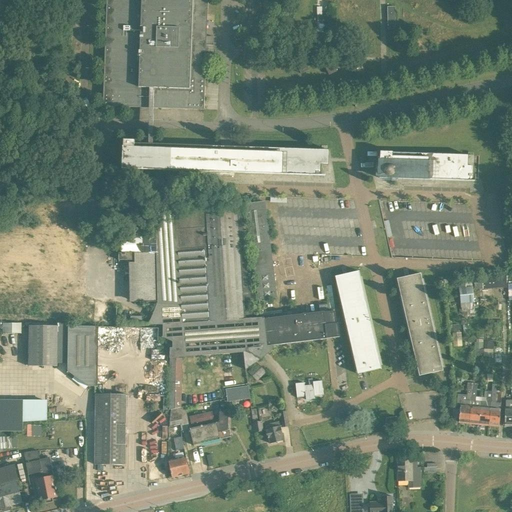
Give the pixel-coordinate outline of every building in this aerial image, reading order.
[(106,0),(103,106),(204,109),(206,57),(209,57),(209,52),(206,52),(206,44),(213,44),(214,37),(206,37),(208,8),(207,0),(106,0)] [(296,63),(301,73),(308,70),(304,60),(296,63)] [(324,64),(329,74),(337,71),(332,61),(324,64)] [(352,65),(357,75),(365,72),(360,62),(352,65)] [(127,140),(127,139),(123,139),(122,169),(321,175),(322,150),(134,143),(134,140),(127,140)] [(391,182),(398,182),(398,179),(473,181),(473,166),(468,166),(468,155),(380,152),(379,178),(388,178),(388,175),(392,175),(391,182)] [(246,204),(259,299),(277,297),(264,201),(246,204)] [(157,303),(148,324),(163,325),(163,336),(162,336),(162,338),(163,338),(173,341),(172,348),(170,347),(169,410),(171,409),(181,407),(182,357),(232,353),(243,352),(246,370),(273,350),(272,345),(339,337),(338,323),(336,323),(335,310),(330,310),(329,304),(319,305),(320,312),(282,317),(281,310),(261,313),(261,317),(252,318),(249,268),(246,231),(245,204),(155,210),(156,237),(157,302),(157,303)] [(77,236),(75,217),(4,226),(5,234),(0,234),(1,243),(0,243),(0,297),(50,291),(52,308),(78,305),(74,270),(76,270),(74,255),(82,254),(79,235),(77,236)] [(135,302),(157,302),(156,237),(121,237),(121,253),(118,253),(119,260),(134,260),(135,302)] [(335,276),(357,374),(381,368),(359,271),(335,276)] [(397,278),(419,376),(443,370),(421,273),(397,278)] [(481,276),(483,289),(507,287),(507,281),(506,275),(481,276)] [(471,288),(458,289),(459,304),(472,303),(471,288)] [(21,333),(21,323),(2,323),(2,333),(21,333)] [(65,363),(66,324),(56,323),(57,326),(29,325),(29,366),(57,366),(57,363),(65,363)] [(98,327),(66,324),(65,363),(68,363),(68,371),(88,386),(98,386),(98,327)] [(483,342),(483,358),(492,358),(492,342),(483,342)] [(257,363),(248,372),(257,381),(266,372),(257,363)] [(310,380),(310,384),(302,385),(302,382),(293,382),(295,396),(303,395),(304,399),(321,397),(319,379),(310,380)] [(461,399),(459,422),(469,423),(471,389),(472,383),(468,382),(466,399),(461,399)] [(469,423),(479,424),(481,401),(475,401),(477,383),(472,383),(471,389),(469,423)] [(491,392),(489,425),(499,426),(501,403),(496,402),(497,384),(492,384),(492,385),(491,392)] [(226,389),(227,401),(250,398),(248,386),(226,389)] [(481,401),(479,424),(489,425),(491,392),(487,392),(486,402),(481,401)] [(95,464),(125,465),(126,394),(96,394),(95,464)] [(182,431),(190,429),(190,428),(185,406),(181,407),(171,409),(169,427),(181,424),(182,431)] [(251,409),(253,424),(254,432),(263,431),(261,423),(260,420),(258,420),(256,409),(251,409)] [(190,428),(190,429),(193,445),(221,439),(221,430),(228,430),(228,412),(219,411),(219,425),(217,424),(216,422),(190,428)] [(280,412),(282,427),(289,427),(286,411),(280,412)] [(267,438),(268,437),(270,444),(283,440),(281,434),(282,434),(279,421),(264,425),(267,438)] [(40,434),(40,424),(31,424),(31,435),(40,434)] [(174,438),(176,450),(183,449),(181,437),(174,438)] [(24,452),(26,463),(28,475),(34,473),(39,500),(57,497),(55,483),(59,482),(56,468),(52,469),(50,457),(40,459),(38,450),(24,452)] [(168,460),(172,477),(189,473),(186,456),(168,460)] [(397,458),(397,481),(408,481),(409,487),(421,487),(420,467),(417,467),(417,457),(397,458)] [(424,469),(424,473),(437,473),(437,463),(427,463),(427,469),(424,469)] [(0,508),(1,508),(1,510),(4,511),(9,510),(11,508),(11,506),(23,503),(17,483),(19,482),(14,464),(0,468),(0,508)] [(381,502),(375,502),(375,511),(392,511),(392,497),(381,497),(381,502)]
